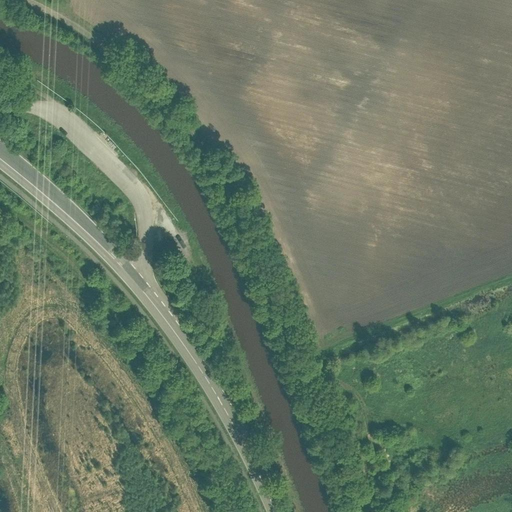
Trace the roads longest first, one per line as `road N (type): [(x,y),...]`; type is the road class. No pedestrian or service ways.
road 1 (unclassified): [(23,0),(105,46),(151,85),(217,167),(249,226),(357,511)]
road 2 (primary): [(0,156),(78,224),(173,331),(208,379),(275,511)]
road 3 (track): [(234,511),(167,380),(100,291),(0,204)]
